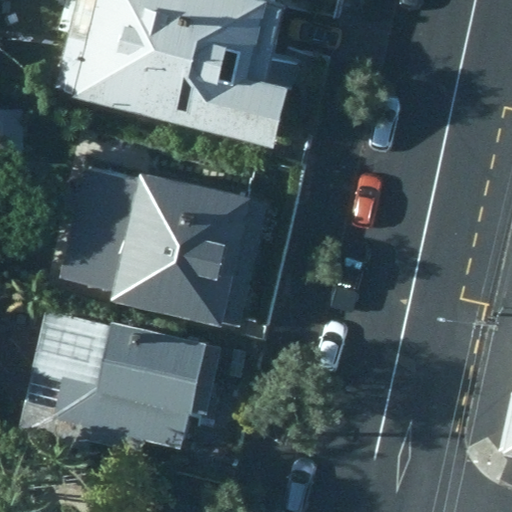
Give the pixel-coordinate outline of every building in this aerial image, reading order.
[(258,85),(275,10),(257,5),(259,1),(254,0),(89,0),(79,41),(64,37),(51,90),(67,94),(65,99),(267,149),(281,90),(258,85)] [(231,156),(190,146),(183,173),(223,184),(231,156)] [(234,333),(264,204),(136,174),(133,183),(81,171),(55,280),(106,292),(103,302),(234,333)] [(203,346),(40,308),(15,431),(87,449),(91,433),(178,454),(203,346)] [(511,381),(495,452),(511,456),(511,381)] [(210,511),(129,491),(124,511),(210,511)]
